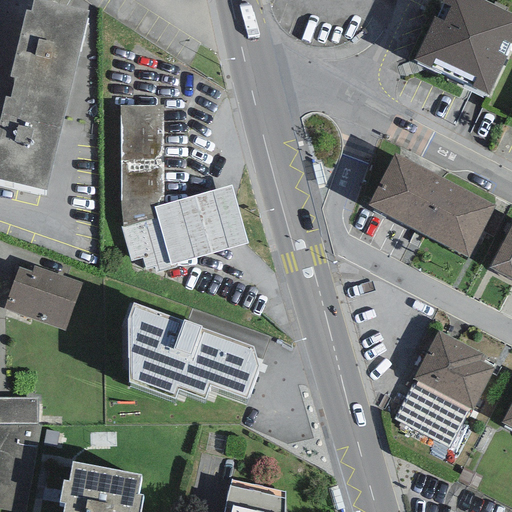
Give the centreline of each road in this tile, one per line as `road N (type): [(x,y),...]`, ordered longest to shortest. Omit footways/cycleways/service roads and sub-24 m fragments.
road 1 (primary): [(375,511),(253,74)]
road 2 (residential): [(511,334),(341,242),(335,209),(369,112)]
road 3 (residential): [(369,112),(511,187)]
road 4 (residential): [(253,74),(301,82),(369,112)]
